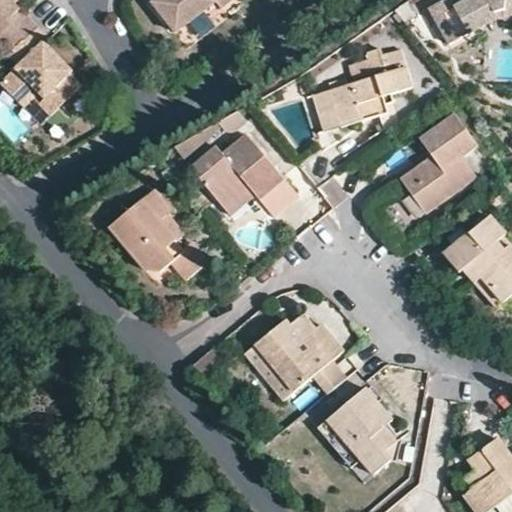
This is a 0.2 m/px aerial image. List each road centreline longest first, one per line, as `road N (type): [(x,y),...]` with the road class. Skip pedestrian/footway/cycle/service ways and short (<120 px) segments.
road 1 (residential): [(154,363),(292,271),(329,263),(355,274),(397,324),(453,357),(511,368)]
road 2 (residential): [(156,116),(30,208),(154,363)]
road 3 (residential): [(342,0),(156,116)]
road 4 (residential): [(154,363),(275,511)]
road 5 (residential): [(85,0),(156,116)]
